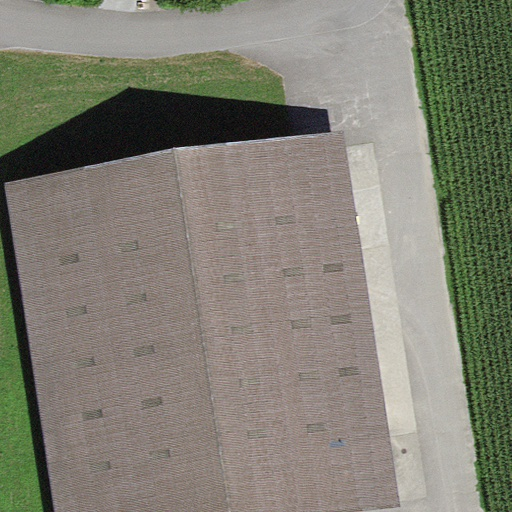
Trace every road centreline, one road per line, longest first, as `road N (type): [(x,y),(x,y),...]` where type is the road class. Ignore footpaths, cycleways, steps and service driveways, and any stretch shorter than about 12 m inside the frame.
road 1 (residential): [(392,11),(451,503),(444,511)]
road 2 (residential): [(0,19),(170,38),(392,11)]
